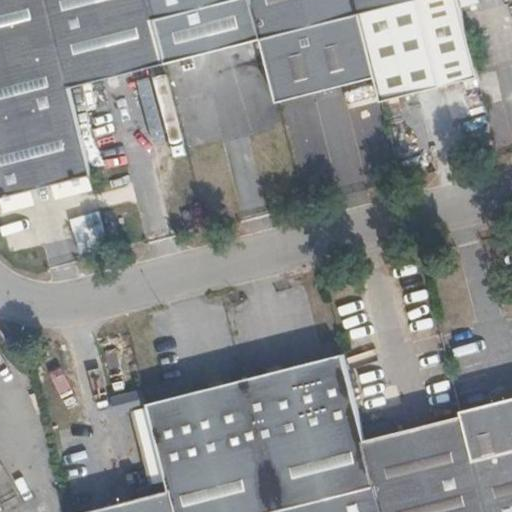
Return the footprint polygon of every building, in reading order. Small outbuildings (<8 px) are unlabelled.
[(511,0),(0,0),(0,198),(92,175),(70,87),(165,63),(260,39),(276,102),(374,77),(380,101),(477,76),(457,0),(511,0)] [(178,511),(383,511),(365,442),(343,356),(244,381),(151,405),(173,490),(178,511)] [(511,511),(511,398),(461,412),(487,511),(511,511)] [(365,442),(383,511),(487,511),(474,460),(463,417),(403,432),(367,441),(365,442)] [(178,511),(173,490),(85,511),(178,511)]
